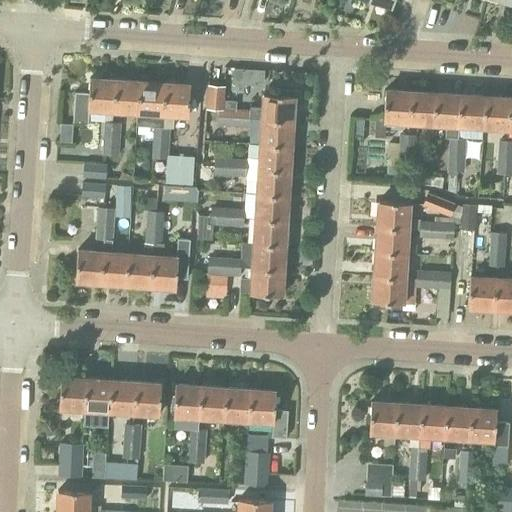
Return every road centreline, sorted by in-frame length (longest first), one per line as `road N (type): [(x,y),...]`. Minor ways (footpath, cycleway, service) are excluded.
road 1 (residential): [(323,346),(13,324)]
road 2 (residential): [(341,47),(34,25)]
road 3 (residential): [(13,324),(34,25)]
road 4 (residential): [(323,346),(341,47)]
road 5 (residential): [(511,358),(323,346)]
road 6 (residential): [(6,511),(13,324)]
road 7 (residential): [(511,59),(341,47)]
road 8 (residential): [(315,511),(323,346)]
